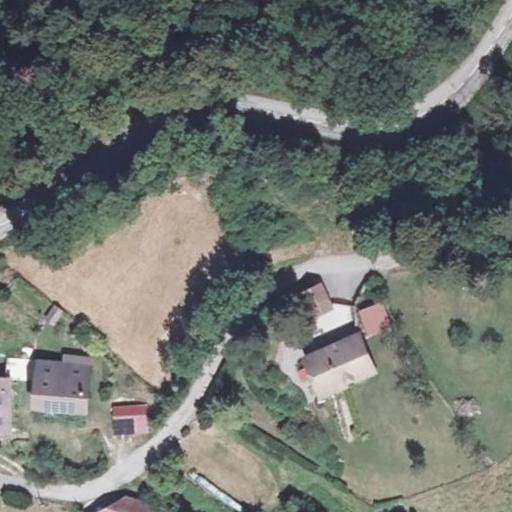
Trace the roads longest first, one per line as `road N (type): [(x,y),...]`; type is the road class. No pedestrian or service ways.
road 1 (tertiary): [(511,13),(470,77),(423,116),(375,131),(236,102),(171,113),(94,171),(0,223)]
road 2 (residential): [(371,262),(326,264),(251,302),(190,406),(142,461),(108,485),(63,493),(0,480)]
road 3 (track): [(371,262),(511,221)]
